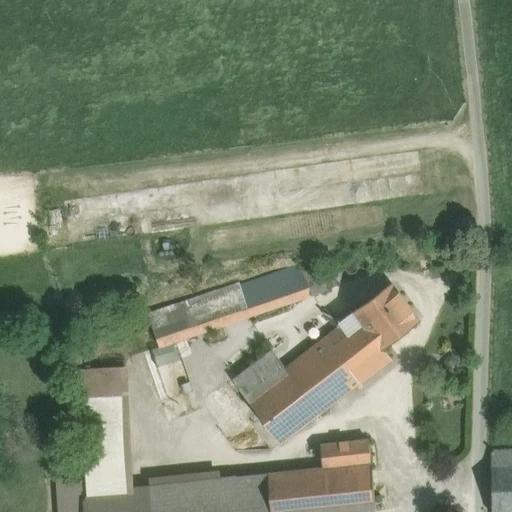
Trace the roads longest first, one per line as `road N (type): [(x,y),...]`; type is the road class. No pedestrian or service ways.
road 1 (residential): [(482,511),(483,140)]
road 2 (track): [(468,0),(483,140)]
